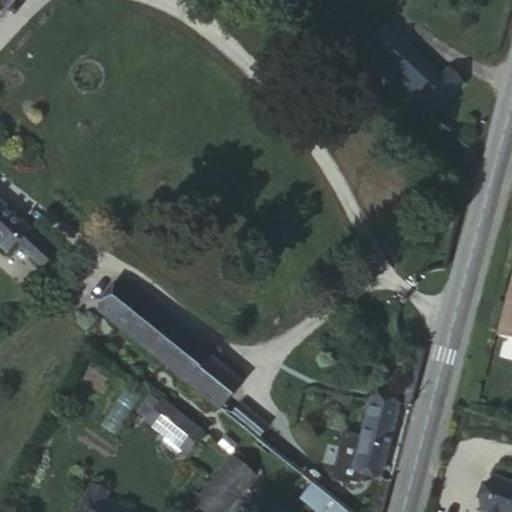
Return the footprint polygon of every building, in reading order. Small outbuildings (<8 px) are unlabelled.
[(0,0),(0,9),(8,0),(0,0)] [(367,53),(430,114),(459,83),(446,69),(440,75),(391,28),(367,53)] [(461,201),(471,154),(464,147),(452,199),(461,201)] [(50,255),(0,207),(0,248),(4,252),(14,242),(40,267),(50,255)] [(511,272),(510,271),(492,336),(511,340),(511,272)] [(123,286),(99,313),(215,408),(235,383),(123,286)] [(418,373),(425,351),(406,344),(397,352),(398,357),(401,363),(406,369),(408,371),(418,373)] [(411,406),(418,373),(408,371),(399,404),(411,406)] [(179,459),(201,436),(152,390),(130,413),(179,459)] [(379,475),(394,410),(369,403),(353,468),(379,475)] [(239,406),(228,419),(254,440),(263,428),(239,406)] [(240,468),(230,460),(201,495),(221,511),(250,475),(240,468)] [(511,511),(511,483),(496,478),(484,511),(511,511)] [(120,511),(101,502),(106,492),(90,485),(77,511),(120,511)] [(315,511),(325,498),(311,486),(301,499),(315,511)] [(342,511),(325,498),(315,511),(316,511),(342,511)]
